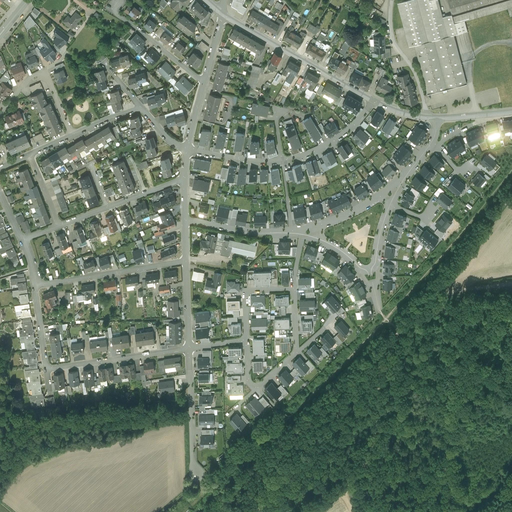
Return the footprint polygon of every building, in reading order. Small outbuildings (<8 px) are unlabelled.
[(172,0),(173,0),(170,4),(177,10),(180,6),(186,0),(172,0)] [(195,0),(194,0),(188,7),(191,9),(197,2),(195,0)] [(244,1),(239,0),(233,0),(232,6),(238,10),(237,11),(243,14),(246,8),(242,6),(244,1)] [(437,0),(410,0),(397,4),(409,47),(414,46),(427,94),(442,90),(443,93),(447,92),(447,89),(466,84),(461,63),(454,35),(448,37),(442,17),(437,0)] [(511,0),(447,0),(452,15),(455,23),(464,21),(508,8),(510,16),(511,15),(511,0)] [(208,12),(197,2),(191,9),(202,19),(208,12)] [(141,12),(134,7),(132,9),(128,6),(125,11),(128,14),(129,14),(130,13),(136,18),(141,12)] [(258,8),(255,6),(248,17),(253,20),(257,12),(256,11),(258,8)] [(34,18),(39,11),(34,7),(29,14),(34,18)] [(368,16),(372,18),(377,10),(372,8),(368,16)] [(268,13),(264,11),(262,15),(257,22),(261,25),(267,15),(268,13)] [(76,12),(69,20),(66,18),(62,21),(72,29),(73,27),(74,28),(77,24),(76,23),(81,17),(76,12)] [(208,12),(202,19),(202,25),(206,25),(207,26),(211,15),(208,12)] [(257,12),(253,20),(257,22),(262,15),(257,12)] [(268,13),(267,15),(261,25),(266,28),(273,16),(269,14),(268,13)] [(21,20),(26,29),(34,24),(29,15),(21,20)] [(464,21),(455,23),(452,15),(442,17),(448,37),(454,35),(456,35),(460,33),(465,32),(467,32),(464,21)] [(189,20),(183,16),(182,17),(180,17),(179,18),(177,20),(177,23),(176,24),(179,27),(180,26),(183,28),(183,29),(184,29),(187,31),(186,32),(189,34),(190,33),(193,33),(195,30),(194,30),(195,29),(195,27),(196,25),(191,21),(189,20)] [(273,16),(266,28),(270,30),(275,22),(274,22),(276,18),(273,16)] [(156,25),(149,20),(144,26),(151,31),(156,25)] [(276,23),(275,22),(270,30),(275,33),(278,27),(281,29),(283,24),(281,23),(281,21),(279,20),(277,20),(276,23)] [(315,28),(309,24),(306,30),(312,33),(315,28)] [(166,31),(160,26),(155,33),(161,37),(165,32),(166,31)] [(291,26),(288,30),(283,38),(291,42),(296,34),(292,32),(294,28),(291,26)] [(69,38),(57,29),(53,34),(57,37),(53,41),(59,48),(65,43),(69,38)] [(240,32),(234,29),(229,36),(235,40),(240,32)] [(165,32),(161,37),(160,38),(167,44),(172,38),(165,32)] [(245,35),(240,32),(235,40),(241,43),(245,35)] [(322,32),(317,41),(321,43),(322,42),(326,35),(322,32)] [(380,32),(375,32),(375,37),(374,37),(375,39),(374,39),(374,46),(370,46),(370,53),(383,52),(384,52),(384,48),(383,36),(380,36),(380,32)] [(300,37),(296,34),(291,42),(299,47),(303,39),(306,35),(303,33),(300,37)] [(136,34),(130,41),(135,46),(134,47),(137,50),(142,46),(145,43),(139,38),(140,37),(136,34)] [(251,38),(245,35),(241,43),(246,46),(251,38)] [(44,46),(39,50),(47,60),(49,59),(50,60),(56,56),(55,54),(57,53),(44,38),(40,41),(44,46)] [(251,38),(246,46),(252,50),(257,42),(251,38)] [(313,39),(311,43),(310,43),(306,51),(314,55),(318,47),(314,45),(317,41),(313,39)] [(209,47),(202,41),(198,46),(205,51),(209,47)] [(262,45),(257,42),(252,50),(257,53),(255,56),(258,57),(259,56),(265,47),(262,45)] [(345,42),(339,52),(344,55),(350,44),(345,42)] [(185,49),(178,43),(173,49),(180,55),(185,49)] [(155,53),(152,49),(144,57),(145,57),(149,61),(149,62),(152,65),(160,57),(155,53)] [(282,56),(275,52),(270,60),(272,61),(277,64),(282,56)] [(336,52),(333,56),(328,64),(336,68),(341,61),(337,58),(339,54),(336,52)] [(202,59),(194,53),(187,61),(196,67),(202,59)] [(33,56),(25,59),(27,62),(26,64),(28,64),(29,68),(34,67),(34,66),(38,64),(35,57),(34,55),(33,56)] [(128,55),(119,58),(120,60),(122,67),(126,66),(125,64),(130,62),(128,55)] [(345,63),(341,61),(336,68),(344,73),(348,66),(348,65),(351,61),(347,59),(345,63)] [(120,60),(112,62),(114,70),(122,67),(120,60)] [(277,64),(272,61),(268,68),(273,71),(277,64)] [(295,64),(289,61),(285,69),(288,71),(291,72),(295,64)] [(169,66),(166,62),(162,67),(161,66),(158,70),(168,80),(175,72),(169,66)] [(17,66),(11,68),(12,69),(11,70),(10,71),(11,73),(12,74),(13,73),(16,79),(22,77),(21,75),(25,74),(22,67),(20,63),(16,64),(17,66)] [(54,66),(57,72),(62,69),(61,67),(64,65),(63,63),(54,66)] [(220,63),(219,63),(218,69),(227,71),(228,65),(226,65),(220,63)] [(300,67),(295,64),(291,72),(292,73),(295,75),(296,75),(300,67)] [(57,72),(53,73),(58,83),(66,80),(62,69),(57,72)] [(227,71),(218,69),(216,75),(225,78),(227,71)] [(103,70),(95,72),(97,77),(95,77),(96,82),(104,79),(106,78),(103,70)] [(7,71),(0,78),(0,80),(2,82),(4,84),(9,77),(7,71)] [(253,72),(250,71),(246,87),(254,89),(259,74),(256,73),(253,72)] [(354,71),(353,73),(349,80),(358,85),(362,77),(363,76),(354,71)] [(145,72),(135,75),(136,77),(139,85),(142,84),(143,86),(149,83),(147,80),(145,72)] [(308,72),(304,79),(304,80),(307,81),(309,83),(314,75),(308,72)] [(408,74),(397,77),(398,80),(400,86),(402,86),(402,88),(403,88),(404,94),(403,95),(404,98),(405,98),(406,103),(410,102),(410,104),(417,103),(416,99),(415,99),(414,92),(415,92),(414,89),(412,83),(410,83),(410,81),(409,81),(408,74)] [(225,78),(216,75),(214,81),(223,84),(225,78)] [(314,75),(309,83),(311,84),(308,89),(307,89),(304,93),(310,97),(313,92),(312,91),(314,86),(315,86),(319,78),(314,75)] [(193,86),(182,76),(177,81),(174,84),(175,84),(185,94),(193,86)] [(136,77),(128,80),(131,87),(139,85),(136,77)] [(362,77),(358,85),(367,89),(371,82),(362,77)] [(392,88),(384,83),(386,79),(382,77),(380,81),(376,89),(389,95),(392,88)] [(104,79),(96,82),(99,90),(102,89),(106,87),(104,79)] [(223,84),(214,81),(212,88),(214,88),(221,90),(223,84)] [(343,91),(327,81),(321,92),(338,101),(343,91)] [(4,84),(2,82),(0,84),(0,90),(7,95),(11,89),(4,84)] [(40,82),(29,87),(33,95),(41,91),(43,90),(40,82)] [(116,90),(111,92),(108,94),(109,99),(110,98),(111,101),(111,102),(119,99),(121,99),(118,90),(116,90)] [(33,95),(30,96),(31,100),(32,100),(34,105),(35,109),(38,108),(39,107),(46,104),(46,103),(44,99),(45,99),(43,96),(41,91),(33,95)] [(164,93),(155,95),(156,98),(158,105),(161,104),(161,102),(166,100),(164,93)] [(221,98),(211,95),(204,117),(215,120),(221,98)] [(350,97),(348,96),(342,105),(346,107),(345,108),(345,109),(345,110),(347,111),(349,109),(354,99),(351,97),(350,97)] [(148,100),(147,100),(148,103),(150,108),(158,105),(156,98),(148,100)] [(119,99),(111,102),(111,101),(108,102),(108,103),(107,103),(109,109),(112,108),(114,113),(115,113),(114,110),(122,107),(119,99)] [(354,99),(349,109),(356,113),(361,104),(358,102),(358,101),(354,99)] [(46,104),(39,107),(38,108),(40,111),(42,116),(43,119),(42,119),(42,120),(55,114),(54,114),(52,110),(53,110),(52,107),(51,107),(49,103),(49,102),(46,103),(46,104)] [(269,107),(253,103),(251,111),(267,115),(269,107)] [(286,115),(289,108),(288,108),(288,106),(283,104),(280,112),(286,115)] [(19,111),(16,113),(15,112),(12,114),(16,124),(23,120),(19,111)] [(377,112),(371,121),(378,126),(382,118),(384,116),(377,112)] [(12,114),(5,118),(7,122),(4,123),(6,128),(9,127),(16,124),(12,114)] [(55,114),(42,120),(43,119),(46,124),(45,124),(46,125),(46,124),(48,129),(48,130),(50,135),(61,130),(58,124),(59,123),(58,121),(57,121),(55,115),(55,114)] [(184,114),(175,117),(177,123),(178,125),(186,122),(184,114)] [(175,115),(166,118),(169,126),(177,123),(175,117),(175,115)] [(138,116),(130,119),(132,124),(130,124),(131,128),(139,126),(141,125),(138,116)] [(310,117),(303,121),(309,131),(316,127),(310,117)] [(291,119),(284,122),(286,128),(293,125),(291,119)] [(396,123),(389,119),(382,130),(386,132),(389,134),(389,133),(394,125),(396,123)] [(511,120),(503,121),(504,132),(509,132),(511,131),(511,120)] [(334,121),(323,127),(328,136),(339,131),(334,121)] [(496,123),(486,126),(489,136),(498,133),(496,123)] [(293,125),(286,128),(289,138),(297,135),(293,125)] [(399,128),(394,125),(389,133),(393,135),(399,128)] [(109,126),(101,132),(105,139),(110,136),(112,139),(116,137),(114,135),(111,130),(109,126)] [(139,126),(131,128),(134,136),(142,134),(139,126)] [(425,131),(417,126),(413,132),(424,139),(426,136),(424,134),(425,131)] [(322,137),(316,127),(309,131),(315,141),(322,137)] [(479,131),(477,132),(476,129),(472,131),(477,143),(484,140),(479,131)] [(200,146),(206,147),(206,145),(208,145),(211,132),(202,130),(199,146),(200,146)] [(360,130),(353,138),(361,146),(368,138),(360,130)] [(477,143),(472,131),(470,132),(467,133),(469,136),(466,137),(470,146),(471,146),(471,145),(471,146),(477,143)] [(101,132),(92,137),(97,144),(102,141),(104,145),(107,143),(105,139),(101,132)] [(226,133),(218,132),(216,145),(216,146),(221,147),(224,147),(226,133)] [(424,139),(413,132),(408,138),(417,144),(419,141),(421,143),(424,139)] [(41,133),(33,137),(35,142),(43,139),(41,133)] [(244,134),(236,133),(234,147),(234,148),(234,149),(234,148),(234,149),(241,150),(244,134)] [(30,145),(25,134),(18,137),(23,148),(30,145)] [(301,146),(297,135),(289,138),(293,149),(298,147),(301,146)] [(153,136),(146,139),(148,144),(145,145),(146,149),(154,146),(156,145),(153,136)] [(18,137),(12,140),(17,151),(23,148),(18,137)] [(92,137),(84,142),(89,149),(93,146),(96,149),(99,148),(97,144),(92,137)] [(83,139),(75,144),(79,152),(84,149),(86,152),(89,150),(89,149),(84,142),(83,139)] [(17,151),(12,140),(6,143),(10,154),(17,151)] [(274,140),(266,141),(267,153),(275,152),(275,150),(274,140)] [(459,141),(457,142),(455,140),(451,142),(459,153),(465,149),(459,141)] [(259,142),(251,142),(251,152),(256,152),(259,152),(259,142)] [(459,153),(451,142),(448,145),(449,147),(447,149),(452,158),(459,153)] [(345,159),(351,154),(343,143),(338,147),(345,159)] [(75,144),(66,149),(71,157),(75,154),(78,157),(81,155),(79,152),(75,144)] [(154,146),(146,149),(149,157),(157,154),(154,146)] [(410,152),(403,146),(398,151),(408,160),(411,157),(408,155),(410,152)] [(65,147),(57,152),(61,159),(66,156),(68,160),(72,158),(71,157),(66,149),(65,147)] [(299,153),(298,147),(293,149),(290,150),(292,155),(299,153)] [(275,152),(267,153),(269,158),(278,156),(276,150),(275,150),(275,152)] [(398,151),(393,157),(401,164),(403,161),(405,163),(408,160),(398,151)] [(57,152),(48,157),(54,167),(59,163),(60,165),(63,163),(61,159),(57,152)] [(331,152),(322,157),(327,166),(336,161),(331,152)] [(78,157),(75,154),(71,157),(72,158),(75,164),(80,161),(78,157)] [(443,164),(434,155),(429,161),(438,169),(443,164)] [(496,163),(486,155),(481,161),(491,170),(496,163)] [(48,157),(40,162),(44,169),(46,173),(51,170),(52,170),(55,168),(54,167),(48,157)] [(168,157),(161,159),(163,165),(161,165),(162,169),(169,166),(171,166),(168,157)] [(203,160),(195,159),(193,167),(201,168),(203,160)] [(211,162),(203,160),(201,168),(209,170),(211,162)] [(316,160),(306,163),(307,168),(309,175),(319,172),(318,170),(316,162),(316,160)] [(123,161),(113,165),(115,170),(126,166),(123,161)] [(300,165),(292,167),(293,170),(292,170),(288,171),(290,180),(292,179),(293,181),(303,178),(302,171),(300,165)] [(389,165),(382,172),(389,179),(391,176),(392,177),(394,175),(393,174),(396,172),(389,165)] [(126,166),(115,170),(118,176),(128,172),(126,166)] [(169,166),(162,169),(164,177),(172,174),(169,166)] [(236,167),(229,166),(228,169),(226,179),(226,180),(234,182),(236,167)] [(434,174),(424,166),(420,172),(429,180),(434,174)] [(228,169),(222,167),(220,178),(226,179),(228,169)] [(247,168),(239,167),(237,181),(245,183),(247,168)] [(26,168),(19,171),(21,176),(16,178),(18,182),(22,180),(30,177),(26,168)] [(257,169),(250,168),(249,179),(257,180),(257,177),(257,169)] [(278,169),(271,170),(271,173),(272,182),(273,183),(280,182),(278,169)] [(128,172),(118,176),(120,182),(130,178),(128,172)] [(381,181),(375,173),(371,176),(378,186),(380,185),(381,186),(383,184),(381,181)] [(485,179),(479,174),(473,182),(478,187),(485,179)] [(89,175),(80,179),(84,188),(92,185),(89,175)] [(371,176),(367,179),(372,187),(375,190),(377,188),(376,188),(378,186),(371,176)] [(30,177),(22,180),(24,185),(20,187),(21,191),(28,188),(33,186),(30,177)] [(426,185),(416,177),(411,183),(421,191),(426,185)] [(130,178),(120,182),(122,187),(133,183),(130,178)] [(448,187),(452,182),(447,178),(442,183),(448,187)] [(452,182),(448,187),(457,195),(459,192),(463,188),(465,186),(455,178),(452,182)] [(205,189),(208,190),(210,182),(194,179),(193,187),(196,188),(205,189)] [(133,183),(122,187),(124,193),(133,190),(135,189),(133,183)] [(363,184),(354,190),(360,199),(369,194),(363,184)] [(33,186),(28,188),(30,194),(26,195),(27,199),(31,197),(39,194),(36,185),(33,186)] [(92,185),(84,188),(87,197),(95,194),(92,185)] [(205,189),(196,188),(194,194),(203,196),(205,189)] [(439,198),(442,194),(443,192),(439,188),(434,194),(439,198)] [(414,197),(406,193),(405,196),(404,195),(402,199),(403,200),(402,201),(402,203),(409,207),(410,204),(411,204),(413,200),(414,197)] [(39,194),(31,197),(33,203),(29,205),(30,208),(31,208),(42,203),(39,194)] [(95,194),(87,197),(90,206),(99,203),(95,194)] [(346,194),(337,198),(342,209),(346,207),(350,205),(346,194)] [(452,202),(442,194),(439,198),(436,201),(446,208),(452,202)] [(173,195),(160,200),(160,201),(159,201),(160,202),(153,204),(156,211),(158,210),(159,213),(164,210),(163,207),(176,202),(173,195)] [(337,198),(328,202),(333,213),(342,209),(337,198)] [(145,202),(139,204),(139,205),(136,207),(139,215),(142,213),(141,212),(148,209),(145,202)] [(42,203),(31,208),(33,213),(32,213),(34,217),(38,215),(46,212),(42,203)] [(319,203),(314,205),(316,213),(317,217),(320,216),(320,217),(323,216),(322,213),(321,212),(319,203)] [(314,205),(309,206),(311,214),(311,215),(313,219),(316,218),(315,217),(317,217),(316,213),(314,205)] [(208,208),(201,206),(199,213),(207,215),(208,208)] [(229,211),(218,208),(216,220),(226,222),(229,211)] [(303,208),(293,210),(295,218),(296,223),(306,221),(305,216),(303,208)] [(127,210),(120,212),(125,225),(132,222),(127,210)] [(21,212),(15,214),(18,223),(20,222),(24,221),(21,212)] [(46,212),(38,215),(40,221),(36,222),(37,226),(45,223),(49,221),(46,212)] [(170,212),(160,215),(163,223),(172,219),(170,212)] [(406,218),(395,214),(392,222),(403,226),(403,224),(404,224),(406,221),(405,220),(406,218)] [(112,215),(106,218),(109,226),(111,232),(118,229),(117,228),(119,227),(117,223),(116,224),(112,215)] [(237,215),(236,223),(246,225),(247,216),(237,215)] [(284,215),(274,215),(275,225),(284,224),(284,215)] [(452,222),(444,216),(435,225),(443,232),(452,222)] [(266,217),(254,217),(254,225),(266,225),(266,217)] [(163,223),(160,224),(163,231),(176,226),(173,219),(163,223)] [(24,221),(20,222),(23,230),(29,228),(26,220),(24,221)] [(98,224),(97,221),(90,223),(93,232),(89,233),(92,241),(106,236),(105,234),(104,232),(101,233),(99,226),(100,226),(99,223),(98,224)] [(109,226),(103,228),(104,232),(105,234),(111,232),(109,226)] [(83,229),(82,230),(81,227),(74,229),(78,240),(79,243),(80,247),(87,244),(86,240),(84,235),(85,234),(83,229)] [(398,233),(390,230),(387,240),(388,240),(388,238),(388,240),(395,242),(398,233)] [(430,234),(425,231),(419,239),(418,239),(421,241),(426,246),(431,249),(438,240),(430,234)] [(0,234),(0,247),(4,246),(11,243),(6,232),(0,234)] [(68,246),(67,242),(68,241),(66,236),(65,236),(63,233),(56,236),(60,247),(61,249),(62,249),(63,253),(73,249),(71,245),(68,246)] [(218,233),(217,237),(216,243),(217,243),(216,248),(215,247),(214,252),(217,253),(222,233),(218,233)] [(168,236),(163,238),(165,244),(176,240),(174,234),(168,236)] [(217,237),(207,235),(205,245),(200,244),(199,249),(204,250),(214,252),(215,247),(216,248),(217,243),(216,243),(217,237)] [(229,240),(224,239),(220,254),(230,256),(230,254),(231,254),(232,252),(231,251),(231,248),(227,247),(229,240)] [(231,251),(232,252),(254,256),(255,251),(256,246),(255,246),(249,245),(229,240),(227,247),(231,248),(231,251)] [(258,247),(257,251),(265,243),(256,242),(255,246),(256,246),(258,247)] [(289,242),(286,242),(282,242),(279,242),(279,253),(289,253),(289,242)] [(11,243),(4,246),(0,247),(0,253),(0,254),(6,252),(8,258),(15,254),(16,254),(11,243)] [(48,243),(42,245),(46,258),(53,255),(48,243)] [(271,245),(265,243),(257,251),(258,252),(258,253),(261,255),(271,245)] [(153,244),(146,246),(148,253),(154,251),(153,244)] [(318,249),(314,248),(315,247),(312,246),(311,247),(308,246),(305,254),(305,255),(308,257),(308,258),(314,260),(318,249)] [(60,247),(54,249),(56,256),(63,253),(62,249),(61,249),(60,247)] [(384,256),(393,258),(395,248),(386,247),(384,256)] [(173,248),(161,253),(163,259),(176,254),(173,248)] [(140,249),(133,252),(137,263),(144,260),(140,249)] [(120,262),(126,259),(123,253),(117,256),(120,262)] [(334,257),(328,253),(321,263),(327,267),(334,257)] [(99,259),(101,265),(103,268),(110,265),(109,262),(107,256),(99,259)] [(340,261),(334,257),(327,267),(333,271),(340,261)] [(90,261),(87,262),(84,263),(87,271),(96,267),(93,260),(90,261)] [(394,265),(383,264),(383,268),(383,267),(383,270),(383,274),(393,274),(394,265)] [(345,266),(341,270),(337,274),(342,279),(350,271),(345,266)] [(175,270),(165,272),(166,279),(177,278),(175,270)] [(193,271),(192,279),(202,281),(204,273),(193,271)] [(350,271),(342,279),(343,280),(346,284),(350,280),(351,281),(355,277),(350,271)] [(262,272),(253,272),(254,278),(255,278),(255,286),(263,285),(262,272)] [(271,272),(262,272),(263,285),(270,285),(270,277),(271,277),(271,272)] [(157,273),(146,275),(148,286),(153,285),(153,282),(159,281),(157,273)] [(217,273),(214,283),(213,282),(213,281),(212,281),(207,280),(205,286),(211,287),(210,289),(216,290),(218,283),(219,284),(222,274),(217,273)] [(17,278),(10,279),(11,284),(17,284),(18,290),(26,289),(25,277),(24,277),(17,278)] [(137,277),(126,279),(127,286),(138,284),(137,277)] [(310,278),(299,279),(299,288),(310,288),(310,280),(310,278)] [(391,280),(383,280),(383,289),(391,289),(391,280)] [(115,281),(104,282),(105,290),(116,288),(115,281)] [(232,282),(227,282),(227,292),(239,292),(239,284),(232,284),(232,282)] [(355,286),(349,289),(352,295),(363,289),(362,288),(359,283),(355,285),(355,286)] [(93,284),(81,286),(83,294),(83,293),(84,299),(91,298),(90,292),(94,292),(93,284)] [(26,289),(18,290),(12,291),(13,296),(19,295),(20,302),(27,301),(28,301),(26,289)] [(363,289),(352,295),(355,301),(361,297),(362,298),(366,296),(363,291),(364,290),(363,289)] [(54,290),(43,295),(46,302),(45,303),(46,306),(48,306),(48,307),(53,305),(54,304),(57,303),(58,302),(57,300),(55,300),(55,299),(57,298),(54,290)] [(142,293),(146,293),(145,290),(137,290),(138,303),(143,303),(142,293)] [(276,298),(275,298),(275,305),(278,305),(288,305),(289,305),(288,295),(282,296),(281,296),(276,296),(276,298)] [(264,296),(250,297),(251,306),(259,306),(259,303),(264,303),(264,296)] [(340,306),(331,296),(325,302),(328,305),(326,307),(328,310),(330,309),(333,312),(340,306)] [(239,300),(227,300),(227,309),(240,309),(239,300)] [(306,300),(300,300),(300,310),(315,310),(315,300),(306,300)] [(177,301),(168,301),(168,310),(167,310),(167,315),(168,315),(168,316),(173,316),(179,316),(179,310),(178,310),(177,301)] [(28,304),(20,305),(14,306),(15,311),(21,310),(22,317),(30,316),(29,304),(28,304)] [(370,306),(360,308),(360,310),(359,311),(360,315),(361,315),(362,318),(372,316),(370,306)] [(195,313),(196,321),(210,319),(209,311),(195,313)] [(289,318),(274,319),(275,329),(289,328),(288,322),(289,322),(289,318)] [(261,319),(251,319),(252,329),(267,329),(266,319),(261,319)] [(304,321),(301,321),(300,327),(301,328),(301,331),(312,331),(311,321),(304,321)] [(340,321),(334,327),(335,327),(343,336),(342,336),(343,336),(348,331),(348,330),(341,321),(340,321)] [(30,322),(22,324),(23,330),(18,331),(19,336),(24,335),(24,336),(33,334),(31,322),(30,322)] [(237,324),(231,324),(231,334),(241,333),(240,324),(237,324)] [(197,336),(200,336),(206,335),(209,335),(208,327),(200,328),(196,328),(197,336)] [(153,331),(135,334),(137,345),(155,342),(153,331)] [(327,332),(320,338),(329,348),(336,342),(327,332)] [(57,333),(50,334),(51,342),(60,341),(59,333),(57,333)] [(33,334),(24,336),(24,335),(19,336),(20,343),(25,342),(26,348),(34,347),(35,347),(33,334)] [(128,335),(120,336),(122,347),(130,346),(128,335)] [(206,335),(200,336),(201,343),(210,342),(209,338),(206,338),(206,335)] [(112,337),(114,348),(122,347),(120,336),(112,337)] [(106,339),(98,340),(99,350),(108,348),(106,339)] [(98,340),(90,342),(91,351),(99,350),(98,340)] [(60,341),(51,342),(52,349),(61,348),(60,341)] [(290,342),(280,342),(280,341),(275,341),(276,352),(288,352),(290,350),(290,342)] [(71,344),(71,346),(72,354),(77,353),(77,352),(84,351),(82,342),(71,344)] [(310,354),(309,354),(312,357),(313,357),(314,359),(316,358),(317,359),(321,355),(320,354),(321,353),(319,350),(314,345),(307,351),(310,354)] [(228,348),(229,355),(239,355),(238,347),(228,348)] [(319,350),(321,353),(325,357),(328,354),(322,347),(319,350)] [(61,348),(52,349),(53,356),(62,355),(61,348)] [(34,350),(27,351),(21,352),(22,359),(28,359),(29,364),(36,363),(37,362),(35,350),(34,350)] [(180,357),(164,360),(164,361),(165,367),(166,371),(169,371),(173,370),(176,369),(176,368),(181,368),(180,361),(181,361),(180,357)] [(202,357),(197,357),(198,367),(209,367),(209,357),(202,357)] [(309,368),(300,358),(293,364),(301,374),(304,371),(305,372),(309,368)] [(262,360),(253,360),(253,364),(253,366),(253,370),(263,370),(262,360)] [(149,362),(146,362),(146,363),(144,363),(144,365),(145,372),(154,371),(154,368),(155,368),(155,367),(155,365),(154,365),(153,362),(149,362)] [(233,373),(242,372),(242,362),(239,362),(232,363),(227,363),(227,371),(233,371),(233,373)] [(133,364),(126,365),(128,376),(128,378),(135,377),(135,373),(133,364)] [(126,365),(120,366),(121,375),(121,377),(122,377),(128,376),(126,365)] [(112,367),(105,368),(107,379),(113,378),(113,376),(112,367)] [(105,368),(98,369),(100,378),(100,380),(101,384),(101,385),(104,384),(105,385),(107,385),(107,379),(105,368)] [(37,369),(24,371),(25,377),(30,376),(31,382),(40,381),(38,369),(37,369)] [(92,369),(83,370),(85,381),(85,382),(85,386),(94,385),(94,382),(94,381),(94,380),(92,369)] [(293,378),(286,370),(279,376),(279,377),(285,385),(293,378)] [(77,372),(69,373),(70,384),(79,383),(77,372)] [(200,374),(198,374),(198,382),(209,381),(209,373),(200,374)] [(63,374),(54,375),(55,384),(57,384),(58,388),(64,388),(65,387),(64,387),(63,374)] [(231,379),(227,379),(228,384),(229,383),(230,388),(228,388),(228,392),(230,392),(230,395),(243,395),(243,385),(237,385),(237,382),(232,382),(231,379)] [(40,381),(31,382),(26,383),(27,390),(32,389),(33,395),(42,393),(40,381)] [(164,382),(159,383),(160,393),(174,391),(173,382),(164,383),(164,382)] [(281,393),(271,383),(265,389),(272,398),(275,395),(277,397),(281,393)] [(42,393),(33,395),(29,395),(30,402),(35,401),(36,407),(44,406),(42,393)] [(202,396),(199,396),(200,401),(199,401),(199,405),(205,405),(211,405),(211,401),(213,401),(213,395),(211,396),(202,396)] [(263,407),(255,398),(246,405),(252,411),(254,409),(256,412),(263,407)] [(214,414),(206,414),(199,415),(199,423),(211,423),(214,423),(214,414)] [(246,424),(237,414),(232,417),(233,418),(230,421),(236,427),(239,425),(241,428),(246,424)] [(213,435),(211,435),(202,435),(201,435),(201,441),(200,441),(200,445),(213,445),(213,435)]
